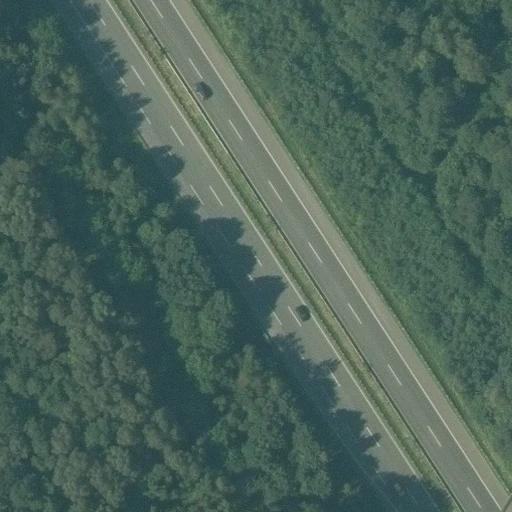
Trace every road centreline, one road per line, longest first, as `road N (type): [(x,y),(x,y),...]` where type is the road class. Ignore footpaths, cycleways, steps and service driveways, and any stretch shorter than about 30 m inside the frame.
road 1 (motorway): [(483,511),(149,0)]
road 2 (motorway): [(86,0),(420,511)]
